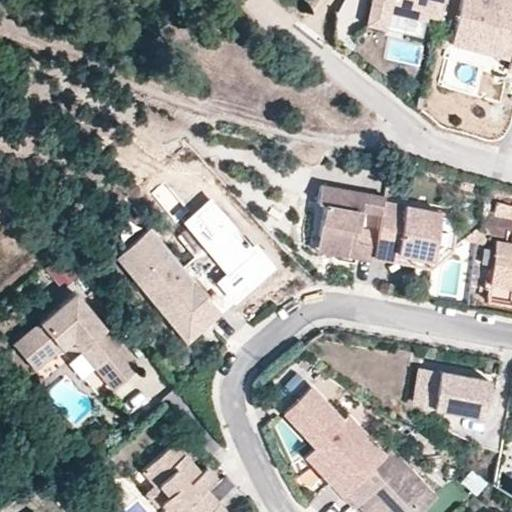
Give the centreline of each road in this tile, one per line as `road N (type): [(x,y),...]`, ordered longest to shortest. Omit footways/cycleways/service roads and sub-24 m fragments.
road 1 (residential): [(288,511),(243,432),(235,400),(245,358),(288,322),(327,306),(511,336)]
road 2 (residential): [(511,173),(425,144),(294,33)]
